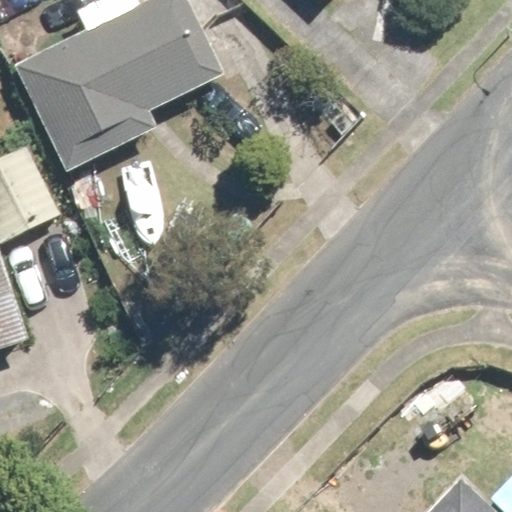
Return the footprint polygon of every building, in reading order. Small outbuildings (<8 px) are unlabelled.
[(217,84),(175,0),(162,0),(6,76),(58,182),(152,136),(143,120),(217,84)] [(0,247),(56,219),(22,152),(0,163),(0,247)] [(0,274),(0,362),(25,355),(0,274)] [(477,511),(449,485),(423,511),(477,511)] [(337,511),(317,492),(296,511),(337,511)]
